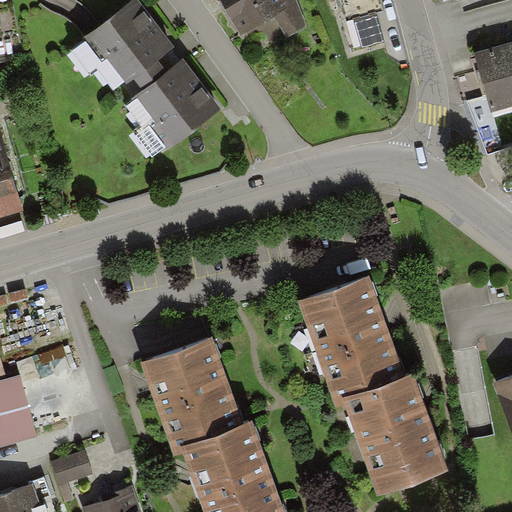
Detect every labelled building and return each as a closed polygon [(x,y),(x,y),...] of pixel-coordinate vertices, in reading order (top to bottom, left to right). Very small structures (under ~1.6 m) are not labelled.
[(175,50),(137,0),(83,40),(101,64),(106,61),(127,88),(134,83),(142,94),(136,99),(156,125),(150,129),(168,153),(222,112),(175,50)] [(217,0),(218,1),(219,0),(242,39),(266,26),(275,41),(285,35),(287,38),(306,27),(296,0),(217,0)] [(330,0),(331,1),(334,0),(341,0),(347,18),(380,9),(377,0),(330,0)] [(377,14),(355,21),(362,48),(385,42),(377,14)] [(491,115),(511,108),(511,68),(505,45),(473,54),(491,115)] [(0,218),(22,213),(0,125),(0,218)] [(369,259),(298,285),(336,391),(346,387),(342,377),(404,355),(369,259)] [(242,405),(212,320),(141,345),(174,438),(184,434),(181,426),(242,405)] [(0,439),(37,428),(20,367),(7,370),(0,346),(0,439)] [(414,351),(404,355),(342,377),(346,387),(377,474),(449,449),(414,351)] [(511,363),(493,371),(511,416),(511,363)] [(253,401),(242,405),(181,426),(184,434),(211,511),(275,511),(290,507),(253,401)] [(85,445),(54,456),(62,481),(68,478),(94,470),(85,445)] [(33,473),(0,484),(0,511),(48,511),(53,511),(46,492),(40,494),(33,473)] [(74,495),(68,478),(62,481),(55,483),(61,500),(74,495)] [(141,501),(132,478),(115,485),(116,488),(81,500),(85,511),(142,511),(139,501),(141,501)]
